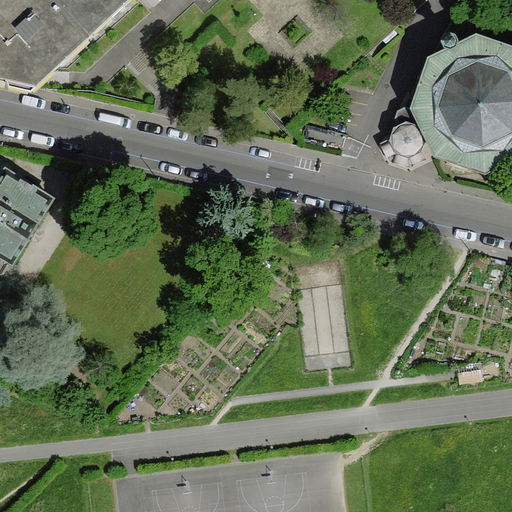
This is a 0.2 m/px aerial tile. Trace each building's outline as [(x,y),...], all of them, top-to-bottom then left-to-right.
[(90,39),(52,0),(2,0),(0,2),(0,78),(38,86),(90,39)] [(132,0),(52,0),(90,39),(132,0)] [(511,49),(478,37),(431,60),(414,109),(423,126),(429,138),(438,156),(486,173),(511,160),(511,49)] [(452,37),(448,38),(446,41),(446,45),(449,48),(453,47),(456,44),(456,40),(452,37)] [(423,126),(414,109),(406,107),(398,111),(395,119),(399,127),(409,122),(420,127),(423,126)] [(425,139),(429,138),(423,126),(420,127),(409,122),(399,127),(395,129),(391,141),(396,152),(410,158),(422,151),(425,139)] [(52,199),(8,172),(0,183),(0,255),(10,261),(13,263),(52,199)] [(10,261),(0,255),(0,272),(3,274),(10,261)]
